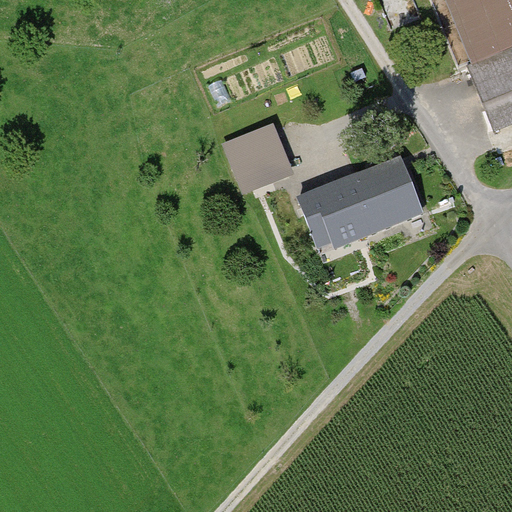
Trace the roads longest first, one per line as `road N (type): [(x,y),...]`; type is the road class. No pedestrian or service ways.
road 1 (track): [(222,511),(451,262),(493,227)]
road 2 (track): [(346,0),(493,227)]
